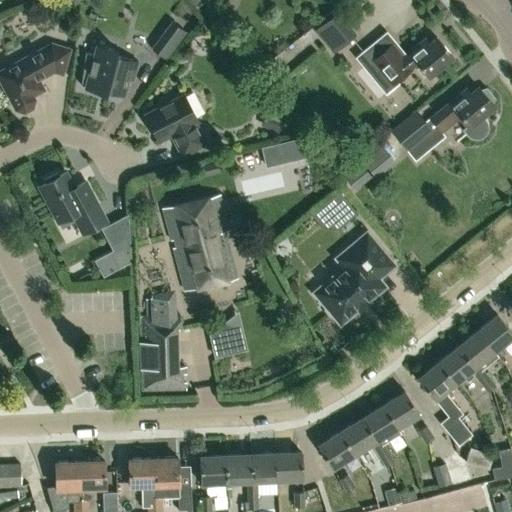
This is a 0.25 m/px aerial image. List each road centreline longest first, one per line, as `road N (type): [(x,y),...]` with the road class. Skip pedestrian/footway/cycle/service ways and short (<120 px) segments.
road 1 (residential): [(85,423),(266,414),(315,401),(511,253)]
road 2 (residential): [(85,423),(83,400),(0,241)]
road 3 (residential): [(0,161),(56,136),(110,154),(121,176)]
